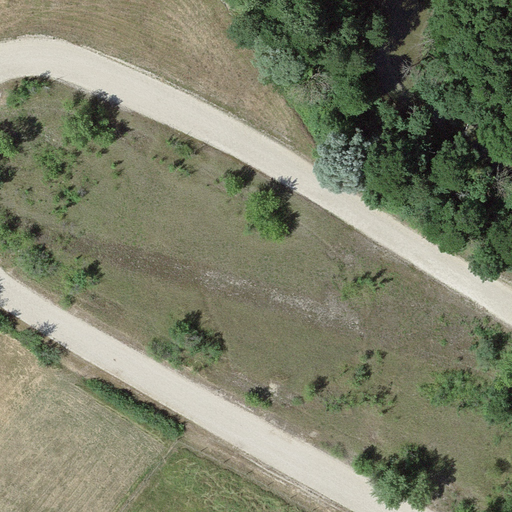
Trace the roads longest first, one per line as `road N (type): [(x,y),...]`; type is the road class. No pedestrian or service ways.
road 1 (track): [(0,61),(43,53),(117,74),(321,181),(511,305)]
road 2 (track): [(395,511),(0,283)]
